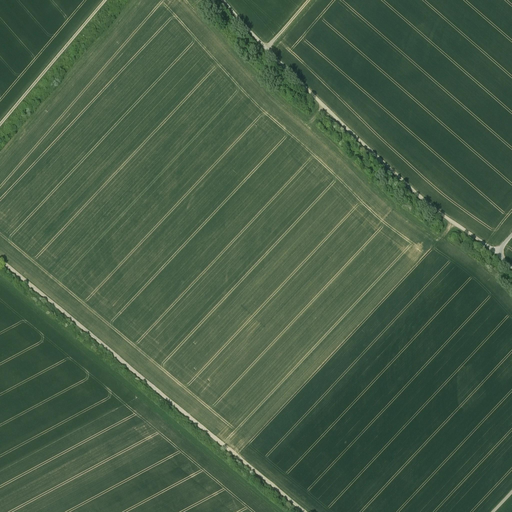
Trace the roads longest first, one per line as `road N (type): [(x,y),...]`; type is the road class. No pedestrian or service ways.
road 1 (track): [(0,260),(303,511)]
road 2 (track): [(222,0),(327,111),(498,253)]
road 3 (track): [(108,0),(0,125)]
